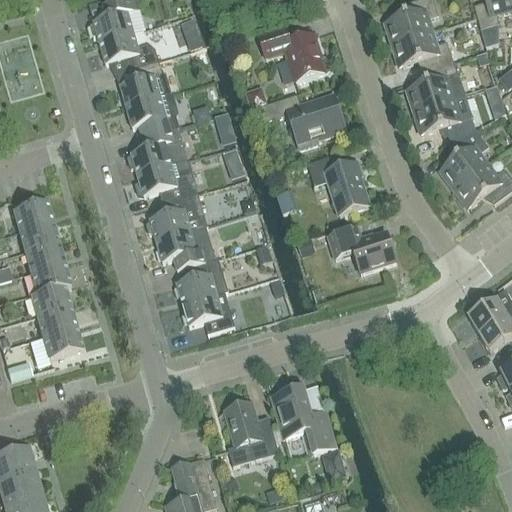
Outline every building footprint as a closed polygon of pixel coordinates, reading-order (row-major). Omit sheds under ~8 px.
[(429,0),(403,8),(407,19),(383,27),(390,50),(434,36),(430,24),(438,21),(431,0),(429,0)] [(498,18),(511,13),(511,3),(511,0),(483,0),(485,6),(474,10),(481,34),(498,29),(498,18)] [(109,22),(94,26),(94,27),(91,30),(93,40),(98,40),(100,48),(134,38),(146,34),(141,14),(137,1),(106,10),(109,22)] [(198,37),(194,25),(181,29),(185,41),(198,37)] [(325,77),(318,56),(320,56),(314,39),(290,47),(285,34),(260,43),(267,64),(285,57),(295,87),(325,77)] [(390,50),(398,74),(422,66),(425,76),(454,67),(447,46),(438,49),(434,36),(390,50)] [(100,48),(106,69),(129,62),(133,74),(159,66),(156,56),(148,49),(138,52),(134,38),(100,48)] [(136,86),(121,90),(127,111),(172,99),(166,80),(164,81),(159,66),(133,74),(136,86)] [(428,87),(404,94),(412,118),(455,104),(464,101),(460,88),(454,67),(425,76),(428,87)] [(247,94),(251,112),(267,108),(263,90),(247,94)] [(177,118),(172,99),(127,111),(133,133),(141,131),(144,142),(178,133),(175,122),(177,118)] [(288,119),(299,153),(319,147),(318,144),(346,134),(344,129),(346,129),(348,128),(348,124),(347,121),(346,119),(344,117),(340,117),(334,100),(301,111),(297,99),(268,109),(260,111),(265,126),(288,119)] [(444,133),(447,145),(450,148),(476,134),(469,114),(459,116),(455,104),(412,118),(419,140),(444,133)] [(215,122),(217,129),(231,125),(229,118),(215,122)] [(138,180),(171,170),(188,165),(179,132),(178,133),(144,142),(148,154),(132,158),(132,159),(128,162),(131,173),(136,173),(138,180)] [(450,148),(459,161),(438,176),(452,195),(489,168),(481,158),(488,152),(476,134),(450,148)] [(223,158),(226,167),(239,163),(236,154),(223,158)] [(360,182),(362,182),(357,166),(341,171),(337,161),(308,171),(316,191),(326,188),(337,222),(370,211),(360,182)] [(188,165),(171,170),(138,180),(140,187),(136,190),(139,200),(144,200),(144,201),(160,197),(163,208),(198,198),(188,165)] [(452,195),(466,215),(483,203),(494,209),(511,195),(511,182),(505,173),(497,179),(489,168),(452,195)] [(208,231),(198,198),(163,208),(166,220),(151,225),(151,226),(147,230),(150,238),(155,239),(157,246),(206,232),(208,231)] [(13,215),(19,236),(53,226),(47,205),(13,215)] [(19,236),(25,257),(59,248),(53,226),(19,236)] [(206,232),(157,246),(163,267),(171,265),(174,277),(216,264),(206,232)] [(353,258),(360,279),(397,267),(386,237),(374,242),(373,238),(360,242),(356,232),(326,242),(334,265),(353,258)] [(25,257),(31,278),(65,269),(59,248),(25,257)] [(222,285),(216,264),(191,272),(194,284),(177,288),(183,310),(217,300),(214,288),(222,285)] [(31,278),(37,298),(37,299),(65,291),(71,290),(65,269),(31,278)] [(31,300),(37,322),(71,312),(65,291),(37,299),(37,298),(31,300)] [(495,301),(497,304),(469,321),(480,339),(511,319),(511,304),(506,295),(495,301)] [(226,298),(217,300),(183,310),(189,331),(205,327),(208,339),(235,331),(229,310),(226,298)] [(37,322),(43,343),(77,333),(71,312),(37,322)] [(511,319),(480,339),(490,356),(509,345),(511,350),(511,319)] [(77,333),(43,343),(49,363),(83,354),(77,333)] [(511,369),(501,376),(502,379),(498,383),(503,393),(509,392),(510,394),(511,393),(511,369)] [(87,389),(89,403),(102,401),(100,387),(87,389)] [(272,402),(284,444),(306,438),(312,460),(336,453),(328,425),(313,429),(303,393),(272,402)] [(253,408),(218,418),(223,434),(230,432),(235,452),(229,454),(234,471),(254,465),(280,458),(272,433),(261,436),(253,408)] [(0,457),(0,486),(36,477),(29,449),(0,457)] [(183,507),(166,511),(216,511),(204,464),(173,473),(183,507)] [(0,486),(0,494),(5,511),(15,511),(44,504),(36,477),(0,486)]
